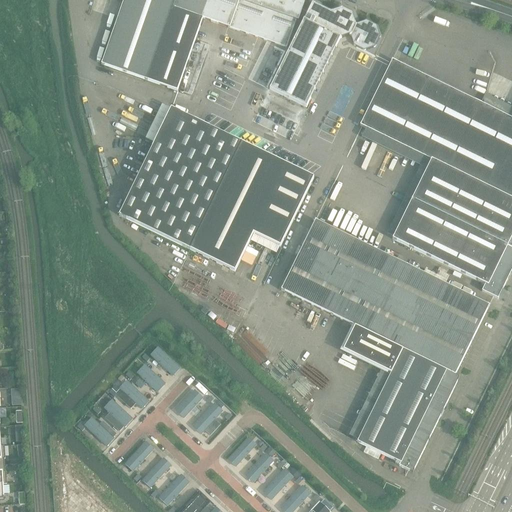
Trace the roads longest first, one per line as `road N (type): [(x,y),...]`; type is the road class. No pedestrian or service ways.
road 1 (unclassified): [(418,492),(511,302)]
road 2 (residential): [(359,511),(259,418),(209,460)]
